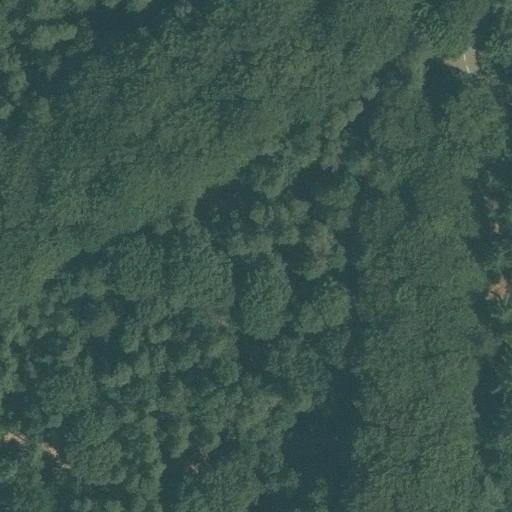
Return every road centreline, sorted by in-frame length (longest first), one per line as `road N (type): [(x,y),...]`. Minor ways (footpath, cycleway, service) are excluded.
road 1 (unclassified): [(0,209),(321,0)]
road 2 (unclassified): [(511,11),(482,20),(465,47),(471,76),(511,105)]
